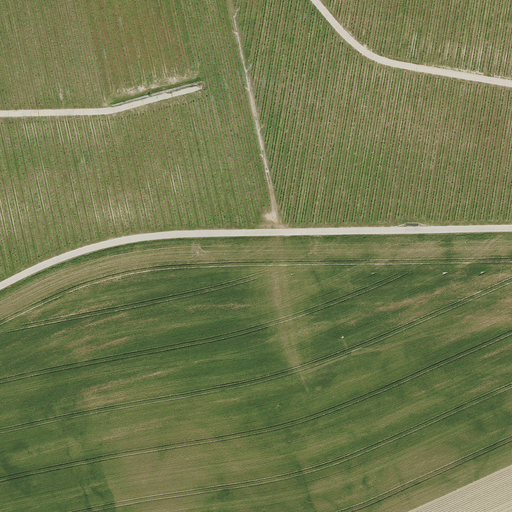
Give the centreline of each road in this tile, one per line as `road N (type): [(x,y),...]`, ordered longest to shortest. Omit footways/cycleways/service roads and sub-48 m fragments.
road 1 (track): [(0,286),(140,236),(511,227)]
road 2 (track): [(511,85),(382,61),(315,0)]
road 3 (track): [(0,113),(108,111),(202,86)]
